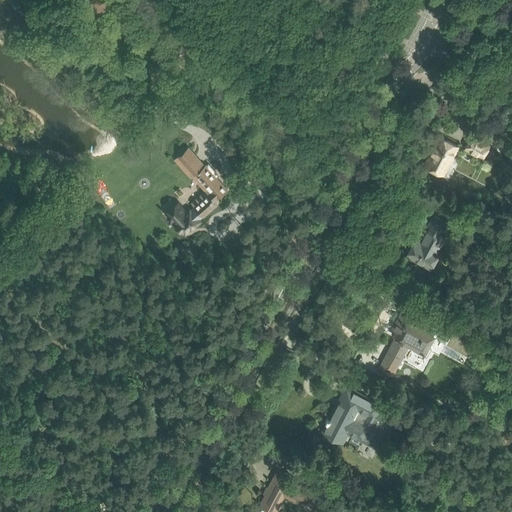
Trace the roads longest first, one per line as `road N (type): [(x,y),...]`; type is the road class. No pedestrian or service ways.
road 1 (secondary): [(164,511),(425,35)]
road 2 (residential): [(223,439),(232,436),(410,101),(449,47)]
road 3 (track): [(337,185),(156,0)]
